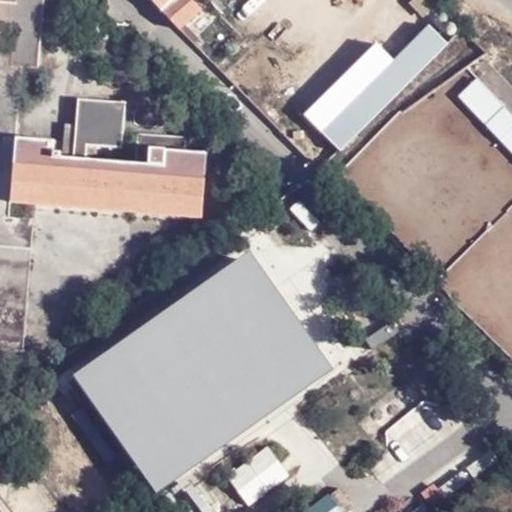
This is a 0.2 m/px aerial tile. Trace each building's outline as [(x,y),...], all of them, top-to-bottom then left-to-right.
[(0,0),(0,34),(11,35),(11,51),(9,68),(16,69),(32,70),(37,0),(0,0)] [(152,0),(181,31),(194,19),(175,0),(152,0)] [(175,0),(194,19),(201,11),(190,0),(175,0)] [(429,28),(357,99),(375,118),(447,47),(429,28)] [(0,218),(0,219),(3,205),(9,139),(16,69),(9,68),(11,51),(0,49),(0,218)] [(66,160),(78,161),(80,148),(116,150),(120,104),(72,100),(69,126),(66,160)] [(59,125),(56,154),(55,159),(66,160),(69,126),(59,125)] [(9,139),(3,205),(194,222),(200,156),(179,154),(181,141),(132,138),(131,166),(78,161),(66,160),(55,159),(56,154),(48,154),(48,142),(9,139)] [(0,218),(0,352),(14,354),(25,221),(0,219),(0,218)] [(251,250),(74,374),(158,493),(333,369),(251,250)] [(420,436),(369,465),(377,480),(428,451),(420,436)] [(421,494),(433,510),(498,463),(486,447),(421,494)] [(242,507),(288,482),(271,450),(225,475),(242,507)] [(336,511),(327,500),(312,511),(336,511)]
